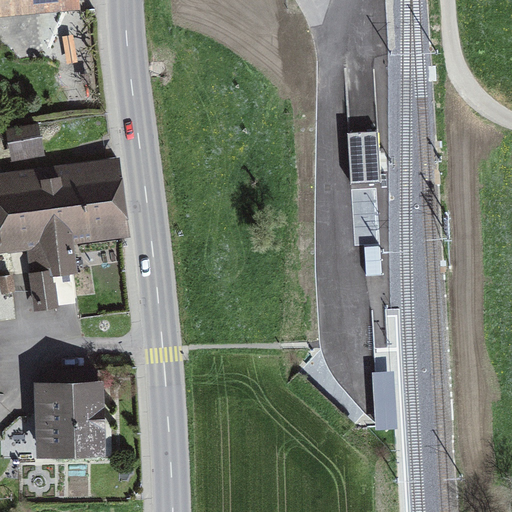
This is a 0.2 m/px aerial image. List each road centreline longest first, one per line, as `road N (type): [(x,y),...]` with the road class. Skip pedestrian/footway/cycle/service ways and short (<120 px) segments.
road 1 (secondary): [(171,511),(124,0)]
road 2 (track): [(511,121),(460,78),(447,0)]
